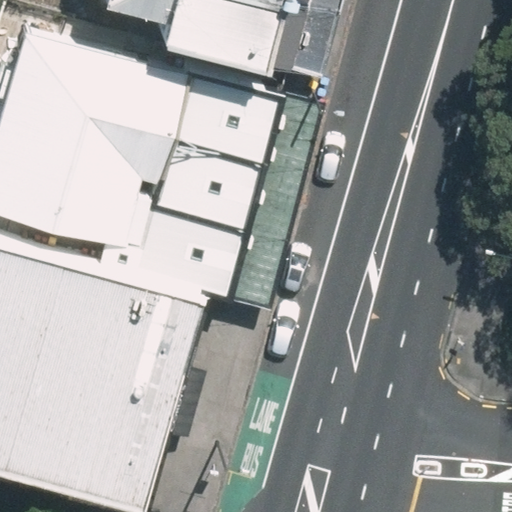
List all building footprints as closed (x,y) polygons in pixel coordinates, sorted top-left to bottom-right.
[(180,0),(177,12),(294,45),(306,0),(180,0)] [(306,0),(294,45),(329,55),(344,0),(306,0)] [(0,120),(0,212),(216,274),(232,279),(289,79),(33,6),(0,120)] [(326,89),(289,79),(232,279),(268,289),(326,89)] [(216,274),(0,212),(0,442),(152,487),(216,274)]
